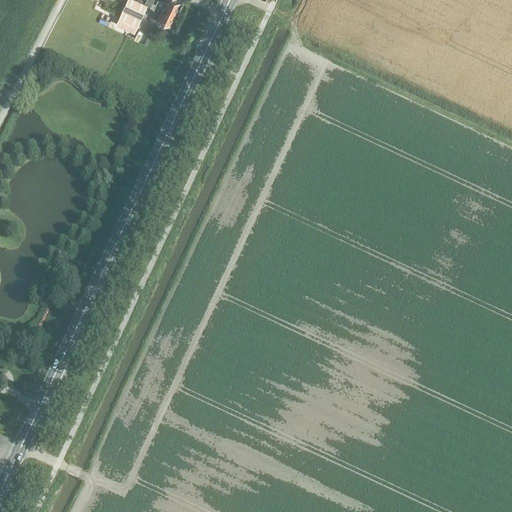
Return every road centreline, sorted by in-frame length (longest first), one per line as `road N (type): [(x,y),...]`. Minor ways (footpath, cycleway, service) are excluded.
road 1 (secondary): [(0,493),(229,0)]
road 2 (track): [(0,123),(64,0)]
